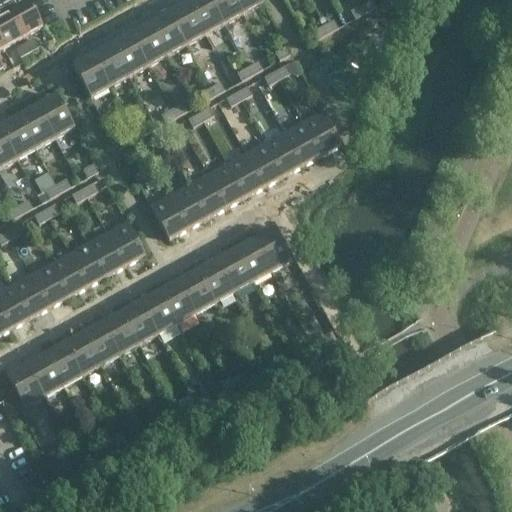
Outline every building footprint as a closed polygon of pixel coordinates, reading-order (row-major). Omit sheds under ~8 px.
[(43,30),(26,0),(0,0),(23,41),(43,30)] [(23,41),(0,0),(0,44),(4,52),(23,41)] [(224,28),(208,0),(196,0),(187,5),(205,39),(224,28)] [(243,18),(233,0),(208,0),(224,28),(243,18)] [(263,7),(258,0),(233,0),(243,18),(263,7)] [(376,11),(372,2),(361,8),(366,17),(376,11)] [(205,39),(187,5),(168,16),(186,49),(205,39)] [(366,17),(361,8),(351,14),(355,22),(366,17)] [(186,49),(168,16),(149,26),(167,60),(186,49)] [(339,31),(334,23),(323,29),(328,37),(339,31)] [(167,60),(149,26),(130,37),(148,70),(167,60)] [(328,37),(323,29),(313,35),(317,43),(328,37)] [(148,70),(130,37),(111,47),(129,81),(148,70)] [(41,50),(37,43),(33,42),(25,46),(30,55),(41,50)] [(30,55),(25,46),(18,50),(17,54),(20,61),(30,55)] [(129,81),(111,47),(92,58),(110,91),(129,81)] [(290,58),(285,50),(275,56),(280,64),(290,58)] [(110,91),(92,58),(72,68),(91,102),(110,91)] [(263,73),(258,65),(248,71),(252,79),(263,73)] [(290,78),(285,70),(275,75),(279,84),(290,78)] [(252,79),(248,71),(237,77),(242,85),(252,79)] [(279,84),(275,75),(264,81),(269,90),(279,84)] [(225,94),(220,86),(210,92),(214,100),(225,94)] [(252,99),(248,90),(237,96),(242,105),(252,99)] [(214,100),(210,92),(199,97),(204,106),(214,100)] [(242,105),(237,96),(226,102),(231,110),(242,105)] [(75,132),(56,98),(36,109),(55,143),(75,132)] [(187,115),(182,107),(172,113),(176,121),(187,115)] [(55,143),(36,109),(18,119),(36,153),(55,143)] [(214,120),(209,111),(199,117),(204,125),(214,120)] [(176,121),(172,113),(161,118),(166,127),(176,121)] [(341,149),(322,115),(303,126),(321,159),(341,149)] [(204,125),(199,117),(188,123),(193,131),(204,125)] [(36,153),(18,119),(0,129),(0,132),(17,163),(36,153)] [(321,159),(303,126),(284,136),(302,170),(321,159)] [(149,136),(144,128),(134,133),(139,142),(149,136)] [(0,172),(17,163),(0,132),(0,172)] [(176,141),(172,132),(161,138),(166,146),(176,141)] [(139,142),(134,133),(123,139),(128,148),(139,142)] [(302,170),(284,136),(265,147),(284,180),(302,170)] [(166,146),(161,138),(150,144),(155,152),(166,146)] [(284,180),(265,147),(246,157),(264,191),(284,180)] [(138,161),(134,153),(123,159),(128,167),(138,161)] [(264,191),(246,157),(227,168),(245,201),(264,191)] [(98,176),(93,167),(83,173),(88,182),(98,176)] [(245,201),(227,168),(208,178),(226,212),(245,201)] [(226,212),(208,178),(189,189),(207,222),(226,212)] [(71,191),(66,182),(56,188),(60,197),(71,191)] [(98,195),(93,187),(83,193),(87,201),(98,195)] [(60,197),(56,188),(45,194),(50,203),(60,197)] [(207,222),(189,189),(170,199),(189,233),(207,222)] [(87,201),(83,193),(72,198),(77,207),(87,201)] [(189,233),(170,199),(150,210),(169,243),(189,233)] [(33,212),(28,203),(18,209),(22,218),(33,212)] [(60,216),(56,208),(45,213),(50,222),(60,216)] [(22,218),(18,209),(7,215),(12,223),(22,218)] [(50,222),(45,213),(34,219),(39,228),(50,222)] [(145,259),(126,226),(107,237),(125,270),(145,259)] [(22,237),(18,228),(7,234),(12,243),(22,237)] [(291,265),(273,232),(253,242),(272,276),(291,265)] [(12,243),(7,234),(0,238),(0,246),(1,249),(12,243)] [(125,270),(107,237),(88,247),(106,280),(125,270)] [(272,276),(253,242),(234,253),(253,286),(272,276)] [(106,280),(88,247),(69,257),(87,291),(106,280)] [(253,286),(234,253),(216,263),(234,297),(253,286)] [(87,291),(69,257),(50,268),(69,301),(87,291)] [(234,297),(216,263),(197,274),(215,307),(234,297)] [(69,301),(50,268),(31,278),(50,312),(69,301)] [(215,307),(197,274),(178,284),(196,318),(215,307)] [(50,312),(31,278),(12,289),(31,322),(50,312)] [(196,318),(178,284),(159,295),(177,328),(196,318)] [(31,322),(12,289),(0,295),(0,311),(12,333),(31,322)] [(177,328),(159,295),(140,305),(158,338),(177,328)] [(158,338),(140,305),(121,316),(139,349),(158,338)] [(0,339),(12,333),(0,311),(0,339)] [(139,349),(121,316),(102,326),(120,360),(139,349)] [(120,360),(102,326),(83,337),(101,370),(120,360)] [(101,370),(83,337),(64,347),(83,380),(101,370)] [(326,348),(321,340),(311,346),(315,354),(326,348)] [(315,354),(311,346),(300,351),(305,360),(315,354)] [(83,380),(64,347),(45,357),(64,391),(83,380)] [(64,391),(45,357),(26,368),(45,401),(64,391)] [(288,369),(283,361),(273,367),(277,375),(288,369)] [(277,375),(273,367),(262,372),(267,381),(277,375)] [(45,401),(26,368),(7,379),(25,412),(45,401)] [(250,390),(246,382),(235,388),(240,396),(250,390)] [(240,396),(235,388),(224,393),(229,402),(240,396)] [(212,411),(208,403),(197,408),(202,417),(212,411)] [(202,417),(197,408),(187,414),(191,423),(202,417)] [(174,432),(170,424),(159,430),(164,438),(174,432)] [(164,438),(159,430),(149,435),(153,444),(164,438)] [(136,453),(132,445),(121,450),(126,459),(136,453)] [(126,459),(121,450),(111,456),(115,465),(126,459)] [(99,474),(94,466),(83,471),(88,480),(99,474)] [(88,480),(83,471),(73,477),(78,486),(88,480)]
